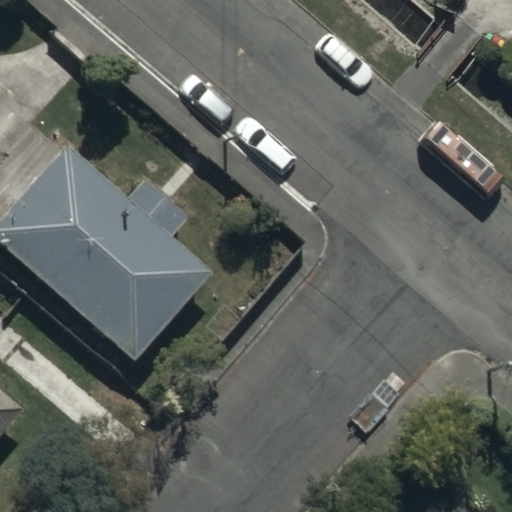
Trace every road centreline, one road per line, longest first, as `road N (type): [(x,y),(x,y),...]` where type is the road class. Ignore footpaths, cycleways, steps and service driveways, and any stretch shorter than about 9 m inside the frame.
road 1 (residential): [(197,511),(441,225)]
road 2 (tertiary): [(181,0),(441,225)]
